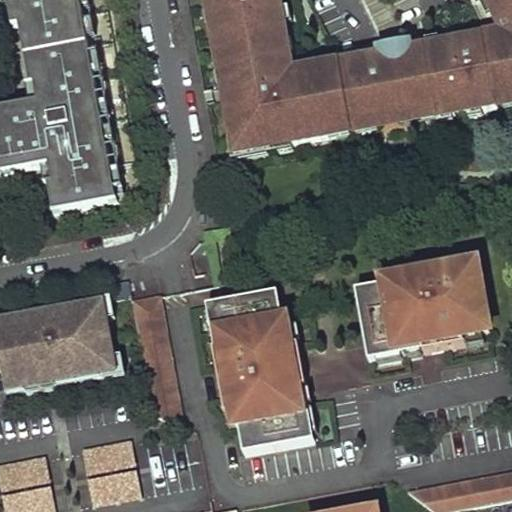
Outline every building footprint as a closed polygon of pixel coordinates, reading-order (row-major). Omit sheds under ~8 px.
[(0,0),(0,8),(10,7),(8,0),(0,0)] [(139,176),(107,0),(8,0),(10,7),(15,32),(22,30),(33,90),(35,89),(39,107),(36,107),(0,113),(0,178),(0,179),(18,176),(43,171),(51,170),(54,188),(51,189),(56,217),(120,206),(123,204),(129,202),(133,198),(136,195),(138,191),(139,185),(139,180),(139,176)] [(224,88),(236,154),(292,144),(293,147),(330,140),(329,132),(436,112),(437,121),(456,117),(456,114),(483,109),(484,112),(499,109),(497,101),(511,98),(511,0),(471,0),(493,46),(479,53),(459,62),(456,45),(414,53),(413,45),(388,49),(390,57),(328,68),(329,73),(292,80),(286,44),(289,43),(280,0),(211,0),(217,29),(214,29),(218,57),(222,56),(227,88),(224,88)] [(479,53),(477,41),(456,45),(459,62),(479,53)] [(499,109),(511,107),(511,98),(497,101),(499,109)] [(330,140),(437,121),(436,112),(329,132),(330,140)] [(54,188),(51,170),(43,171),(46,190),(51,189),(54,188)] [(18,176),(0,179),(2,187),(19,184),(18,176)] [(357,293),(371,364),(389,356),(389,354),(444,344),(445,352),(467,348),(466,340),(491,335),(487,313),(483,314),(479,291),(483,290),(479,268),(465,271),(464,263),(399,274),(400,282),(386,285),(387,288),(357,293)] [(241,429),(246,458),(317,445),(309,426),(306,426),(304,411),(300,392),(297,372),(305,370),(301,348),(293,350),(288,324),(285,325),(280,296),(209,309),(217,327),(219,327),(221,336),(223,350),(217,351),(215,352),(227,417),(235,415),(238,430),(241,429)] [(162,298),(133,303),(154,418),(186,430),(162,298)] [(214,337),(221,336),(219,327),(217,327),(209,309),(214,337)] [(104,310),(59,317),(60,320),(48,323),(47,321),(0,328),(1,332),(0,332),(0,374),(9,373),(13,396),(29,393),(28,389),(57,384),(57,388),(116,377),(104,310)] [(214,337),(217,351),(223,350),(221,336),(214,337)] [(371,364),(425,354),(425,355),(445,352),(444,344),(389,354),(389,356),(371,364)] [(307,390),(308,390),(305,370),(297,372),(300,392),(307,390)] [(57,384),(28,389),(29,393),(30,398),(58,393),(57,388),(57,384)] [(300,392),(304,411),(310,410),(307,390),(300,392)] [(304,411),(306,426),(309,426),(317,445),(310,410),(304,411)] [(143,504),(134,448),(85,456),(94,511),(143,504)] [(0,479),(5,511),(54,511),(47,464),(0,471),(0,479)] [(511,475),(409,494),(431,511),(463,511),(511,503),(511,475)]
